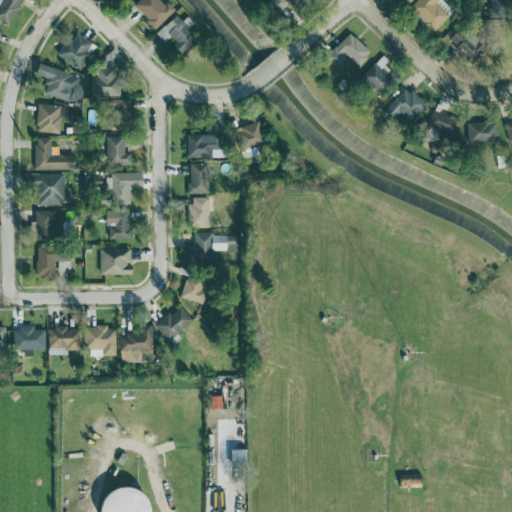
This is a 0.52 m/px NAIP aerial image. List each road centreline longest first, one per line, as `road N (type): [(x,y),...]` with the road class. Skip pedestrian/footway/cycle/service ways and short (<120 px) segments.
road 1 (residential): [(60,0),(15,72),(7,108),(8,299)]
road 2 (residential): [(78,0),(180,90),(215,95),(249,85)]
road 3 (residential): [(164,82),(154,285)]
road 4 (residential): [(357,0),(453,90),(484,95),(511,88)]
road 5 (residential): [(0,299),(136,296),(154,285)]
